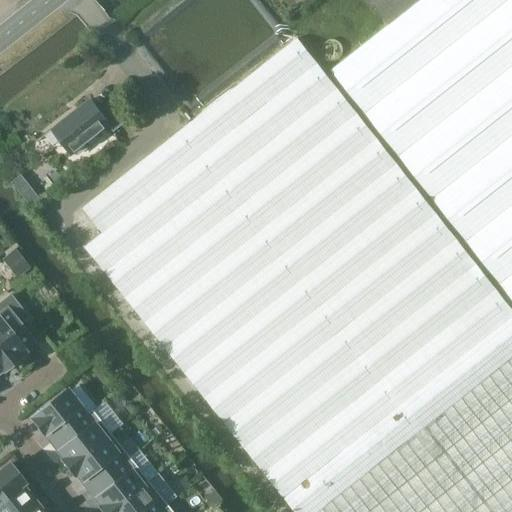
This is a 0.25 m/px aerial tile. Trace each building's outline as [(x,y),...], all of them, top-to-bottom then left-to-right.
[(511,0),(423,0),(390,27),(389,26),(332,71),(511,299),(511,0)] [(423,0),(368,0),(389,26),(390,27),(423,0)] [(83,208),(94,223),(102,233),(85,247),(107,275),(284,498),(294,511),(511,511),(511,309),(298,39),(83,208)] [(112,103),(100,113),(90,100),(52,131),(73,158),(110,127),(115,132),(127,122),(112,103)] [(56,171),(49,176),(54,183),(61,178),(56,171)] [(22,173),(12,177),(25,203),(35,198),(22,173)] [(17,279),(30,268),(14,249),(1,259),(17,279)] [(33,345),(33,344),(34,343),(19,325),(26,319),(8,297),(0,303),(0,350),(12,365),(20,358),(18,357),(33,345)] [(0,371),(2,369),(3,371),(12,365),(0,350),(0,371)] [(32,418),(51,442),(92,410),(91,409),(86,414),(67,390),(32,418)] [(51,442),(58,451),(63,458),(61,459),(68,467),(110,434),(92,410),(51,442)] [(76,474),(88,490),(129,457),(110,434),(68,467),(74,476),(76,474)] [(88,490),(95,498),(100,505),(99,506),(102,511),(107,511),(148,481),(129,457),(88,490)] [(0,501),(24,482),(9,464),(0,470),(0,501)] [(156,511),(166,504),(148,481),(107,511),(156,511)] [(24,483),(24,482),(0,501),(0,511),(22,511),(37,501),(29,490),(26,492),(21,485),(24,483)] [(45,511),(46,511),(37,501),(22,511),(45,511)]
